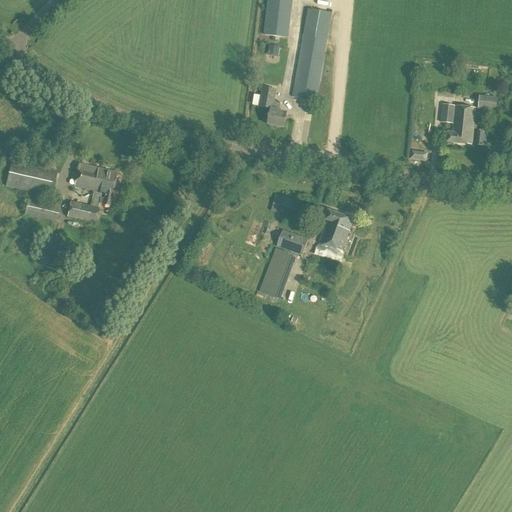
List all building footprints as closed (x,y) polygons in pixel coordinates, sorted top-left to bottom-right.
[(288,39),(292,0),(267,0),(263,36),(288,39)] [(316,102),(332,13),(308,9),(292,98),(316,102)] [(278,57),(280,47),(269,45),(267,55),(278,57)] [(284,128),(287,113),(280,112),(280,111),(277,111),(279,103),(273,102),(275,90),(261,88),(261,91),(263,91),(260,107),(271,109),(268,125),(284,128)] [(496,111),(497,98),(479,96),(478,109),(488,110),(487,115),(495,116),(496,111)] [(472,145),(476,108),(443,105),(441,122),(454,124),(454,131),(447,131),(446,142),(472,145)] [(486,146),(487,133),(476,132),(475,145),(486,146)] [(427,153),(411,151),(410,159),(426,162),(427,153)] [(51,197),(57,171),(11,161),(5,187),(51,197)] [(91,202),(99,204),(109,206),(117,173),(79,165),(74,187),(94,191),(91,202)] [(297,211),(299,203),(276,195),(271,211),(276,213),(278,205),(297,211)] [(56,222),(59,206),(27,199),(24,215),(56,222)] [(95,223),(99,204),(91,202),(90,206),(71,202),(67,217),(95,223)] [(354,219),(328,210),(325,220),(327,221),(319,244),(342,251),(349,231),(350,231),(354,219)] [(302,256),(308,239),(282,230),(276,247),(302,256)] [(59,273),(70,243),(54,238),(55,236),(45,233),(35,264),(59,273)] [(282,291),(293,257),(279,253),(267,286),(282,291)]
